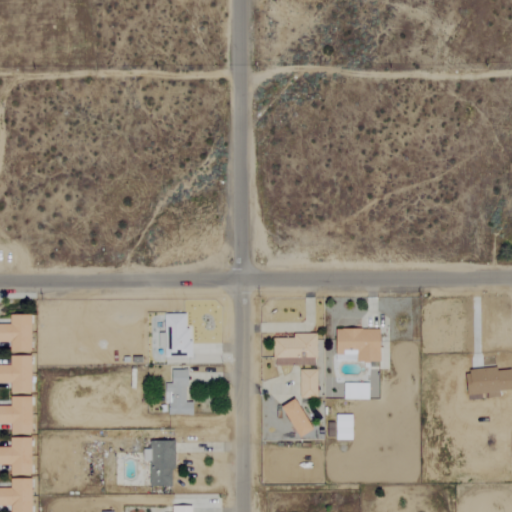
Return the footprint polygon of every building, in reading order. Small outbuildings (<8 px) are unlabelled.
[(161,357),(185,357),(185,313),(161,314),(161,357)] [(32,315),(11,315),(11,324),(0,324),(0,341),(11,342),(11,351),(32,351),(32,315)] [(375,329),(331,329),(332,355),(341,355),(341,350),(353,350),(353,362),(376,362),(375,329)] [(313,333),(288,334),(289,338),(270,338),(270,366),(313,365),(313,333)] [(33,392),(32,356),(12,357),(12,365),(0,365),(0,383),(11,384),(11,393),(33,392)] [(314,370),(296,369),(296,398),(313,398),(314,370)] [(496,390),(508,390),(507,369),(461,370),(461,395),(484,394),(484,398),(496,398),(496,390)] [(183,371),(167,370),(167,384),(162,384),(162,414),(188,415),(188,402),(183,402),(183,371)] [(365,400),(366,384),(341,383),(340,399),(365,400)] [(32,433),(32,397),(11,397),(11,407),(0,406),(0,424),(10,425),(10,433),(32,433)] [(276,405),(290,437),(305,431),(290,398),(276,405)] [(349,440),(349,415),(333,415),(333,440),(349,440)] [(32,438),(11,439),(12,447),(0,447),(0,465),(11,465),(11,475),(33,474),(32,438)] [(146,461),(146,487),(171,486),(170,440),(145,441),(146,449),(139,449),(140,461),(146,461)] [(32,511),(33,479),(12,479),(11,488),(0,488),(0,506),(11,507),(11,511),(32,511)]
